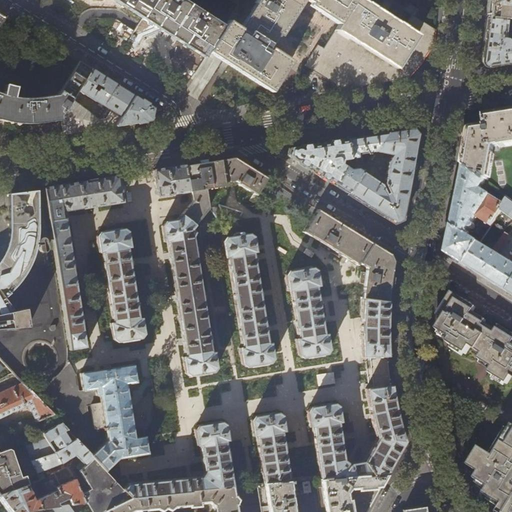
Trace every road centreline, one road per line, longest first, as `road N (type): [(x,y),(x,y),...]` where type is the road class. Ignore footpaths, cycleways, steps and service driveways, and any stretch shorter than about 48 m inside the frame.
road 1 (residential): [(193,138),(178,102),(14,0)]
road 2 (residential): [(240,131),(252,150),(419,255)]
road 3 (residential): [(240,131),(449,97)]
road 4 (secondary): [(419,255),(415,376),(440,463)]
road 5 (residential): [(0,169),(193,138)]
road 6 (secondary): [(449,97),(419,255)]
